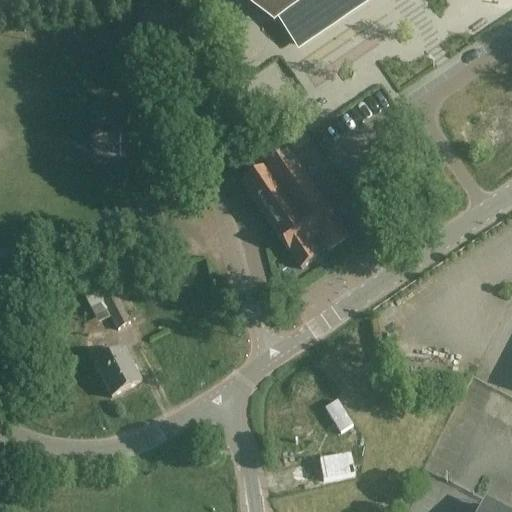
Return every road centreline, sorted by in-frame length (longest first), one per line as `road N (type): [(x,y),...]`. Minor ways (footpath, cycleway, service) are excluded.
road 1 (unclassified): [(267,360),(165,0)]
road 2 (unclassified): [(267,360),(511,194)]
road 3 (unclassified): [(223,396),(138,441),(95,453),(51,450),(0,433)]
road 4 (unclassified): [(253,511),(223,396)]
